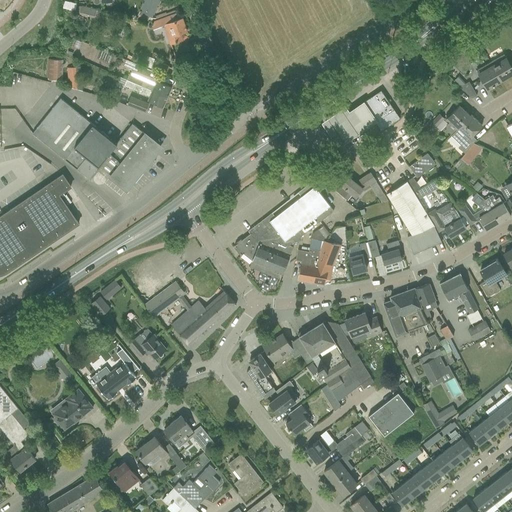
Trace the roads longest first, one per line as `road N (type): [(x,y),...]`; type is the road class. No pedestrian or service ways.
road 1 (residential): [(255,301),(297,303),(373,287),(474,250),(511,226)]
road 2 (residential): [(14,511),(110,444),(170,383),(214,365)]
road 3 (unclassified): [(0,298),(191,162)]
road 4 (unclassified): [(420,0),(263,105),(241,110)]
road 5 (secondary): [(256,148),(423,37)]
road 6 (residential): [(327,504),(214,365)]
road 7 (secondary): [(256,148),(232,157),(113,249)]
road 8 (secondary): [(0,325),(113,249)]
road 9 (residential): [(241,110),(184,0)]
